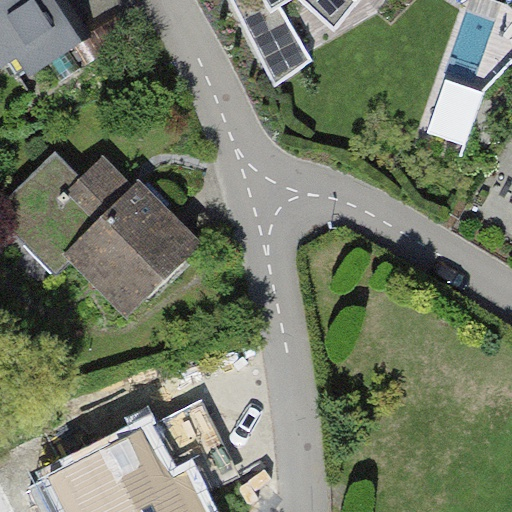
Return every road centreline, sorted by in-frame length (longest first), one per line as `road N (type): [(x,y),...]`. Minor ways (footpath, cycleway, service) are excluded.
road 1 (residential): [(310,511),(295,372),(257,197)]
road 2 (residential): [(511,299),(361,206),(310,194),(257,197)]
road 3 (residential): [(257,197),(226,106),(173,0)]
